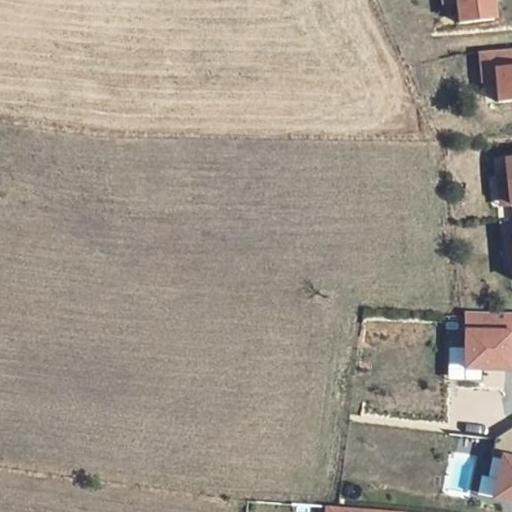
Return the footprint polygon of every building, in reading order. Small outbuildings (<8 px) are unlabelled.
[(439,0),(439,4),(455,3),(456,20),(499,18),(497,0),(439,0)] [(479,83),(494,82),(495,100),(511,99),(511,47),(477,49),(479,83)] [(511,208),(511,161),(502,163),(504,178),(507,209),(511,208)] [(504,178),(495,178),(498,210),(507,209),(504,178)] [(511,263),(510,241),(501,242),(504,273),(511,271),(511,263)] [(511,311),(463,310),(461,367),(446,366),(446,380),(481,381),(482,369),(511,369),(511,311)] [(511,452),(492,448),(480,494),(511,501),(511,452)] [(324,503),(323,511),(417,511),(324,503)]
